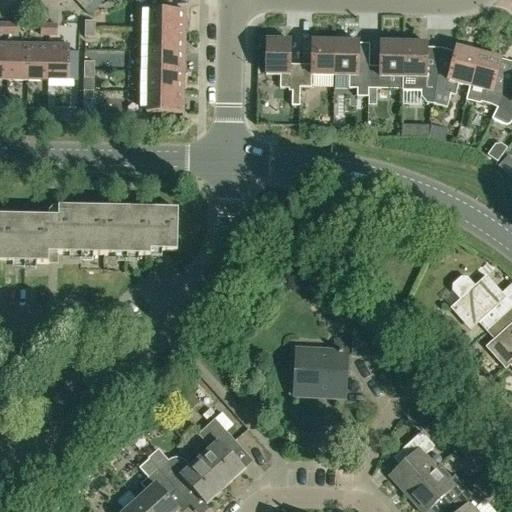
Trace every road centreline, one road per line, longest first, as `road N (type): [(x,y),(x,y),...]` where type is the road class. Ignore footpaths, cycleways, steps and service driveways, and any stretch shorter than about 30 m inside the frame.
road 1 (residential): [(9,449),(214,264),(227,227),(226,158)]
road 2 (tertiary): [(511,244),(462,210),(379,177),(226,158)]
road 3 (residential): [(352,501),(388,416),(442,369),(465,371),(511,423)]
road 4 (unclassified): [(230,1),(484,0)]
road 5 (tertiary): [(226,158),(0,155)]
road 6 (residential): [(226,158),(230,1)]
